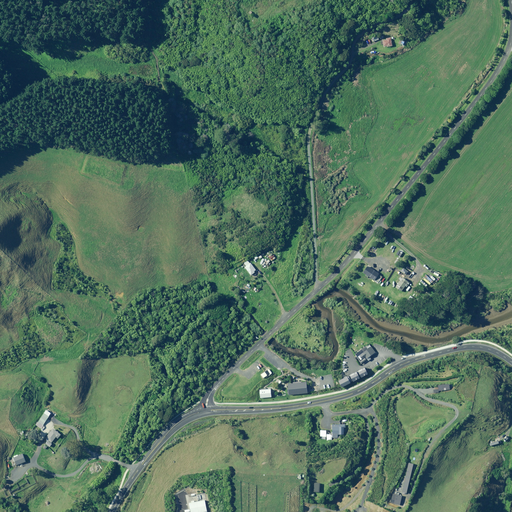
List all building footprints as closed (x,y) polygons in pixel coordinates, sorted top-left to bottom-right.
[(386,38),(386,40),(382,41),(379,41),(380,45),(383,44),(384,47),(387,46),(387,47),(392,46),(392,45),(391,39),(391,37),(386,38)] [(245,264),(243,265),(245,267),(251,275),(255,272),(254,271),(256,270),(248,260),(244,263),(245,264)] [(363,273),(366,275),(366,277),(368,278),(369,277),(378,283),(383,276),(379,274),(368,266),(363,273)] [(409,282),(401,276),(399,279),(401,280),(396,287),(402,292),(402,290),(404,291),(406,288),(405,287),(406,285),(407,286),(409,282)] [(367,359),(376,352),(372,347),(359,356),(363,360),(366,358),(367,359)] [(357,372),(361,378),(368,374),(365,368),(357,372)] [(356,372),(350,375),(354,382),(360,379),(356,372)] [(338,382),(342,388),(351,383),(348,376),(338,382)] [(288,384),(289,395),(307,394),(306,383),(288,384)] [(261,399),(272,398),(271,389),(260,390),(261,399)] [(49,416),(44,413),(36,425),(41,428),(49,416)] [(332,433),(332,438),(338,438),(338,434),(343,435),(343,431),(345,431),(345,425),(332,424),(332,433)] [(50,441),(52,442),(56,437),(58,438),(61,434),(53,429),(50,432),(49,431),(48,433),(49,433),(46,438),(47,439),(46,440),(48,441),(46,444),(50,447),(52,444),(50,442),(50,441)] [(26,461),(23,454),(14,457),(17,465),(26,461)] [(413,464),(409,463),(402,492),(406,493),(413,464)] [(206,511),(204,502),(189,505),(190,511),(206,511)]
